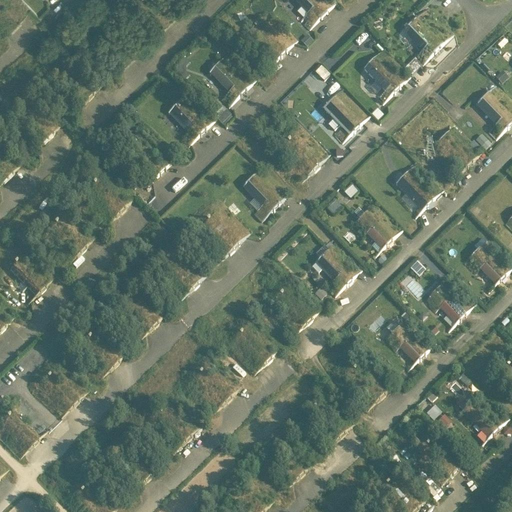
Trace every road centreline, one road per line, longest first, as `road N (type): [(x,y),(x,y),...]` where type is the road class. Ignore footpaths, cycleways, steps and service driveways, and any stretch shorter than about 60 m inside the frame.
road 1 (unclassified): [(488,25),(27,479)]
road 2 (unclassified): [(369,0),(165,202)]
road 3 (unclassified): [(511,149),(308,347)]
road 4 (unclassified): [(141,511),(283,370)]
road 5 (unclassified): [(0,360),(141,224)]
road 6 (unclassified): [(511,299),(387,421)]
road 7 (unclassified): [(218,0),(95,120)]
